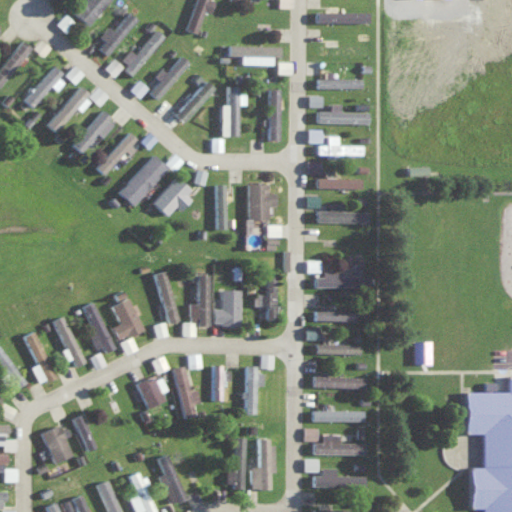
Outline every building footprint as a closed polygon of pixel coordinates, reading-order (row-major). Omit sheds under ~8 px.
[(83,24),(104,0),(78,0),(69,11),(83,24)] [(210,0),(191,0),(183,27),(193,31),(200,8),(207,10),(210,0)] [(111,29),(103,24),(96,35),(101,39),(95,47),(105,54),(132,15),(125,10),(111,29)] [(72,21),(62,12),(53,22),(62,31),(72,21)] [(126,47),(115,59),(129,71),(165,30),(158,24),(132,52),(126,47)] [(0,77),(28,45),(19,38),(0,60),(0,77)] [(237,62),(269,62),(269,55),(276,55),(276,44),(225,43),(225,54),(238,54),(237,62)] [(156,78),(146,91),(155,98),(185,59),(177,53),(164,71),(157,66),(151,74),(156,78)] [(110,75),(120,65),(110,56),(100,66),(110,75)] [(71,82),(80,71),(70,62),(61,73),(71,82)] [(53,89),(63,77),(48,65),(21,97),(29,104),(47,84),(53,89)] [(313,85),(358,86),(358,76),(313,75),(313,85)] [(126,87),(136,96),(145,86),(135,77),(126,87)] [(171,111),(179,119),(211,86),(203,78),(171,111)] [(51,129),(85,91),(76,83),(43,122),(51,129)] [(218,102),(217,133),(234,133),(235,83),(224,83),(224,102),(218,102)] [(85,93),(95,104),(105,94),(94,84),(85,93)] [(276,86),(265,86),(264,137),(275,137),(276,86)] [(313,108),(313,120),(365,121),(365,109),(337,109),(337,101),(326,100),(326,108),(313,108)] [(111,122),(98,109),(68,142),(76,150),(94,131),(98,136),(111,122)] [(304,140),(318,140),(318,126),(304,126),(304,140)] [(100,173),(134,137),(126,129),(92,165),(100,173)] [(359,154),(359,143),(334,142),(335,133),(323,133),(323,142),(314,142),(313,152),(325,152),(325,153),(359,154)] [(219,150),(220,135),(208,135),(207,149),(219,150)] [(114,190),(128,203),(164,165),(150,152),(114,190)] [(317,159),(304,158),(303,171),(317,171),(317,159)] [(190,179),(201,182),(205,169),(193,166),(190,179)] [(313,185),(357,186),(358,176),(330,175),(330,169),(322,168),(322,175),(313,175),(313,185)] [(149,200),(163,214),(172,204),(175,207),(191,190),(174,173),(149,200)] [(222,181),(212,181),(213,227),(223,227),(222,181)] [(264,181),(244,181),(244,217),(265,217),(265,204),(272,204),(272,190),(264,190),(264,181)] [(364,220),(364,209),(339,208),(339,201),(325,201),(325,208),(313,207),(313,219),(364,220)] [(317,258),(302,258),(303,270),(312,270),(312,274),(318,273),(317,258)] [(230,277),(238,277),(237,264),(229,264),(230,277)] [(358,274),(337,273),(337,268),(319,267),(319,275),(311,274),(311,284),(358,285),(358,274)] [(175,317),(161,268),(151,271),(165,320),(175,317)] [(205,271),(194,271),(193,300),(186,300),(185,316),(194,316),(194,323),(204,323),(205,271)] [(263,318),(272,318),(271,272),(262,272),(263,291),(252,291),(252,304),(262,304),(263,318)] [(236,322),(237,287),(217,287),(217,306),(210,306),(209,322),(236,322)] [(139,328),(122,288),(113,292),(116,298),(107,302),(115,321),(108,324),(114,338),(139,328)] [(91,331),(87,333),(93,350),(108,345),(91,299),(81,303),(91,331)] [(311,318),(351,318),(351,309),(311,308),(311,318)] [(50,317),(71,365),(81,360),(60,313),(50,317)] [(178,333),(192,334),(192,319),(178,319),(178,333)] [(314,337),(314,326),(301,326),(301,337),(314,337)] [(52,374),(30,328),(20,333),(33,361),(27,365),(35,382),(52,374)] [(410,339),(410,362),(428,362),(428,339),(410,339)] [(356,342),(312,341),(312,351),(356,352),(356,342)] [(422,343),(422,366),(433,366),(440,366),(440,343),(422,343)] [(22,380),(0,349),(0,366),(14,386),(22,380)] [(103,362),(96,350),(87,355),(93,367),(103,362)] [(185,366),(198,365),(196,351),(183,352),(185,366)] [(270,352),(257,352),(256,366),(270,366),(270,352)] [(165,365),(159,353),(147,359),(153,371),(165,365)] [(179,416),(192,414),(190,401),(196,400),(194,387),(185,388),(181,363),(171,365),(179,416)] [(209,398),(219,398),(218,383),(226,383),(226,369),(219,369),(219,363),(209,363),(209,398)] [(252,384),(259,384),(260,371),(252,371),(252,363),(241,363),(240,397),(241,397),(241,411),(252,412),(252,384)] [(143,406),(161,399),(157,391),(163,388),(157,373),(133,382),(143,406)] [(360,386),(361,375),(309,373),(309,384),(360,386)] [(511,511),(490,511),(490,508),(478,508),(478,467),(490,467),(490,451),(490,433),(473,433),(473,391),(509,391),(511,391),(511,511)] [(308,418),(360,419),(360,407),(308,407),(308,418)] [(69,416),(84,448),(92,444),(77,412),(69,416)] [(13,436),(4,435),(4,421),(0,421),(0,442),(0,449),(13,449),(13,436)] [(37,430),(51,461),(68,453),(55,422),(37,430)] [(314,439),(314,426),(300,425),(299,438),(314,439)] [(309,451),(361,452),(362,441),(334,440),(335,431),(317,430),(317,440),(310,440),(309,451)] [(241,435),(231,435),(230,463),(223,463),(222,484),(240,484),(241,435)] [(255,455),(247,455),(247,487),(267,486),(266,470),(270,470),(270,442),(265,442),(265,435),(254,436),(255,455)] [(154,455),(161,471),(155,474),(167,502),(182,495),(163,451),(154,455)] [(300,469),(314,469),(314,456),(300,456),(300,469)] [(14,479),(13,465),(0,465),(0,468),(0,469),(0,479),(14,479)] [(332,466),(317,466),(317,473),(309,472),(309,484),(361,485),(361,473),(332,473),(332,466)] [(141,483),(143,483),(137,468),(125,473),(132,490),(125,493),(132,511),(141,508),(143,511),(147,511),(152,510),(141,483)] [(118,511),(104,477),(92,482),(104,511),(118,511)] [(86,511),(80,492),(69,495),(74,511),(86,511)] [(42,504),(45,511),(57,511),(51,499),(42,504)]
